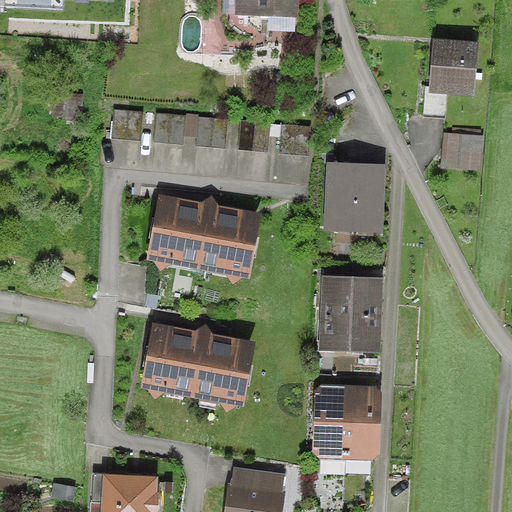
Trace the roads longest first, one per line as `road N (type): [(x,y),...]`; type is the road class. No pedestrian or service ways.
road 1 (residential): [(375,511),(398,165)]
road 2 (residential): [(102,322),(115,197),(124,185),(295,196)]
road 3 (residential): [(194,511),(195,477),(181,459),(97,438),(102,322)]
road 4 (residential): [(398,165),(511,363)]
road 5 (residential): [(331,0),(361,97),(398,165)]
